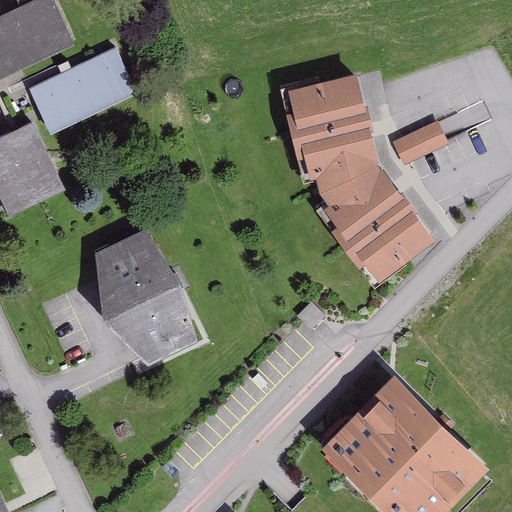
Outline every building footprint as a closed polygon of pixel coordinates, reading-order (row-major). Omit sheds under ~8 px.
[(0,79),(75,42),(53,0),(33,0),(0,16),(0,79)] [(137,92),(115,47),(32,88),(54,133),(137,92)] [(355,68),(284,87),(306,172),(317,170),(321,185),(377,159),(355,68)] [(447,140),(438,120),(395,141),(405,161),(447,140)] [(65,189),(36,125),(0,141),(0,192),(10,214),(65,189)] [(332,199),(322,207),(375,277),(433,234),(380,163),(377,159),(321,185),(332,199)] [(182,278),(142,225),(91,248),(105,318),(145,360),(194,338),(182,278)] [(452,511),(496,467),(403,376),(330,451),(393,511),(452,511)] [(0,511),(12,511),(0,488),(0,511)]
